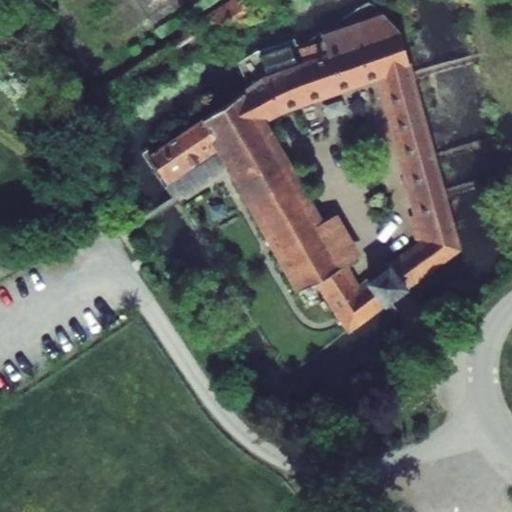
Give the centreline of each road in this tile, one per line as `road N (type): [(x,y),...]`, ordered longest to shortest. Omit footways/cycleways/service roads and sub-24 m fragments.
road 1 (track): [(493,403),(399,460),(322,466),(272,448),(225,409),(108,239),(65,246),(0,276)]
road 2 (unclassified): [(511,435),(485,372),(493,329),(511,307)]
